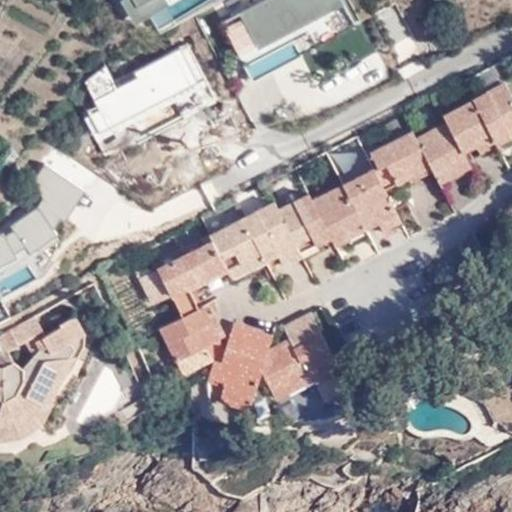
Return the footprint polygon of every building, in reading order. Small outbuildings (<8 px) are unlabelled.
[(119,0),(118,0),(133,27),(170,6),(166,0),(119,0)] [(346,8),(341,0),(265,0),(221,23),(241,61),(346,8)] [(115,81),(106,65),(84,83),(95,105),(86,111),(88,114),(84,117),(105,156),(219,102),(187,45),(115,81)] [(305,57),(240,87),(256,121),(321,91),(305,57)] [(511,98),(504,83),(473,100),(491,135),(496,143),(510,136),(505,128),(511,123),(511,98)] [(491,135),(473,100),(466,103),(460,92),(443,101),(449,112),(443,115),(446,122),(461,150),(491,135)] [(446,122),(415,138),(429,166),(434,174),(452,164),(457,173),(469,166),(461,150),(446,122)] [(371,154),(378,167),(386,163),(396,183),(429,166),(415,138),(411,132),(371,154)] [(17,154),(8,148),(1,158),(9,165),(17,154)] [(378,167),(374,169),(384,190),(396,183),(386,163),(378,167)] [(434,174),(438,183),(457,173),(452,164),(434,174)] [(85,193),(44,166),(28,190),(45,202),(38,208),(10,227),(13,232),(4,236),(2,232),(0,233),(0,268),(18,259),(15,255),(27,249),(29,255),(58,236),(54,228),(64,220),(85,193)] [(374,169),(342,186),(365,229),(378,222),(396,212),(384,190),(374,169)] [(331,237),(334,244),(365,229),(342,186),(312,201),(331,237)] [(295,245),(299,253),(331,237),(312,201),(308,194),(277,210),(295,245)] [(273,203),(243,218),(262,254),(275,247),(278,254),(295,245),(277,210),(273,203)] [(396,212),(378,222),(383,231),(401,222),(396,212)] [(243,218),(209,236),(229,275),(231,278),(265,261),(262,254),(243,218)] [(170,296),(182,318),(199,310),(191,295),(229,275),(209,236),(202,240),(204,245),(158,269),(159,269),(139,279),(153,305),(170,296)] [(295,245),(278,254),(282,262),(299,253),(295,245)] [(182,318),(161,329),(177,360),(202,347),(206,345),(225,336),(213,314),(208,316),(203,307),(199,310),(182,318)] [(216,312),(213,314),(225,336),(228,334),(216,312)] [(316,384),(340,372),(310,314),(284,328),(290,340),(268,352),(261,370),(274,398),(314,378),(316,384)] [(33,323),(29,317),(3,331),(10,346),(22,340),(43,329),(39,324),(33,323)] [(45,334),(43,329),(22,340),(39,350),(50,345),(54,354),(81,342),(83,339),(73,319),(45,334)] [(227,380),(225,386),(254,395),(261,370),(268,352),(272,337),(233,325),(229,337),(223,362),(214,359),(212,367),(209,375),(227,380)] [(10,346),(3,331),(0,332),(0,352),(6,365),(10,363),(12,360),(10,346)] [(223,362),(229,337),(225,336),(206,345),(214,359),(223,362)] [(65,364),(58,382),(81,342),(54,354),(58,364),(65,364)] [(202,347),(210,361),(214,359),(206,345),(202,347)] [(202,347),(177,360),(185,374),(210,361),(202,347)] [(1,367),(0,373),(2,403),(8,398),(10,399),(11,396),(14,396),(23,384),(24,368),(12,360),(10,363),(6,365),(1,367)] [(0,446),(14,446),(35,432),(58,382),(65,364),(58,364),(29,364),(23,384),(20,395),(14,396),(11,396),(10,399),(10,406),(2,405),(0,406),(0,446)] [(347,386),(340,372),(316,384),(323,398),(347,386)] [(209,375),(208,380),(225,386),(227,380),(209,375)] [(254,395),(225,386),(221,398),(250,407),(254,395)]
